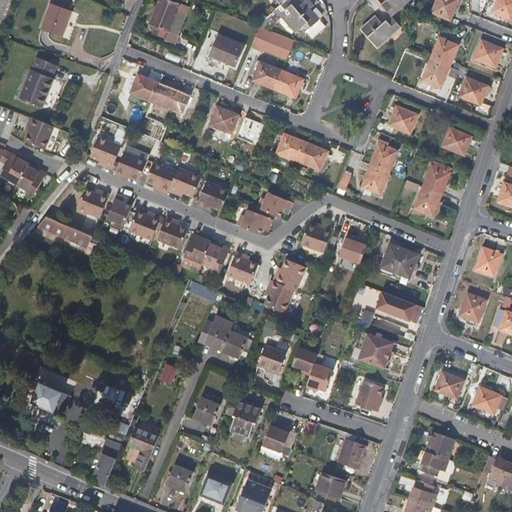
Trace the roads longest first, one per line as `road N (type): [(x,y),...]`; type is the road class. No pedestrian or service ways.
road 1 (residential): [(262,242),(332,201),(458,251)]
road 2 (residential): [(73,167),(262,242)]
road 3 (residential): [(307,126),(123,51)]
road 4 (residential): [(138,511),(16,461)]
road 5 (residential): [(499,132),(382,86)]
